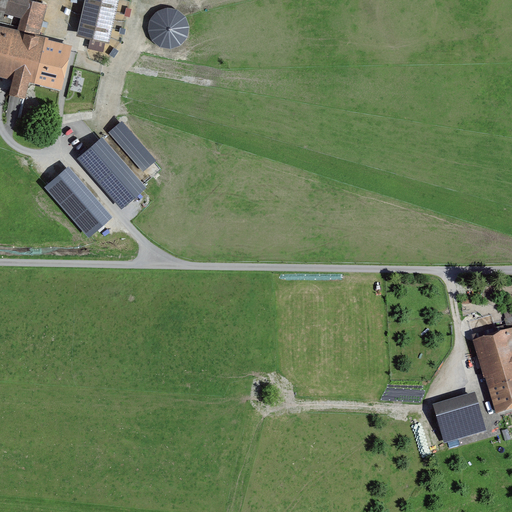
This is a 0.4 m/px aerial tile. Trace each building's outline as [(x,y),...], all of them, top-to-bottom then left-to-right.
[(22,16),(26,0),(25,0),(0,0),(0,10),(2,11),(22,16)] [(31,32),(38,3),(26,0),(22,16),(18,29),(31,32)] [(114,0),(88,0),(81,32),(106,38),(114,0)] [(182,5),(147,16),(157,50),(192,39),(182,5)] [(0,67),(17,72),(12,91),(22,94),(27,74),(57,82),(66,51),(53,48),(51,55),(24,48),(26,37),(0,29),(0,67)] [(155,161),(122,123),(110,133),(143,171),(155,161)] [(144,188),(102,140),(80,159),(123,207),(144,188)] [(110,217),(68,169),(47,187),(89,235),(110,217)] [(511,318),(507,320),(511,334),(482,343),(498,397),(493,398),(497,410),(511,405),(511,318)] [(483,429),(473,396),(436,407),(445,440),(483,429)]
